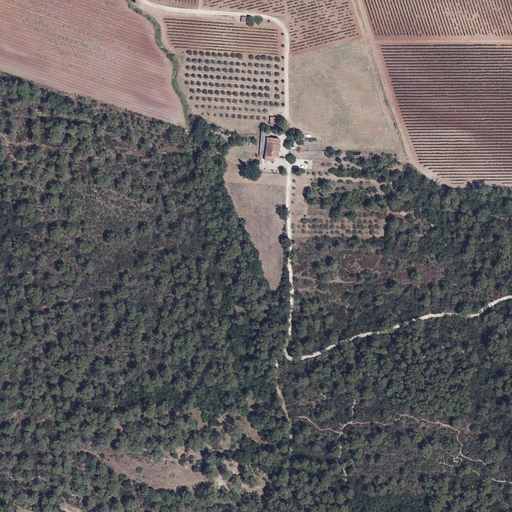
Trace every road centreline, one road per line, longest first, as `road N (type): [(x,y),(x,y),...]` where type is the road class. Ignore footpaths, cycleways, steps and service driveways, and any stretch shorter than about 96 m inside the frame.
road 1 (unclassified): [(286,162),(287,33),(280,23),(146,0)]
road 2 (track): [(283,355),(305,358),(349,338),(454,311),(480,313),(511,297)]
road 3 (track): [(286,162),(291,312),(283,355)]
